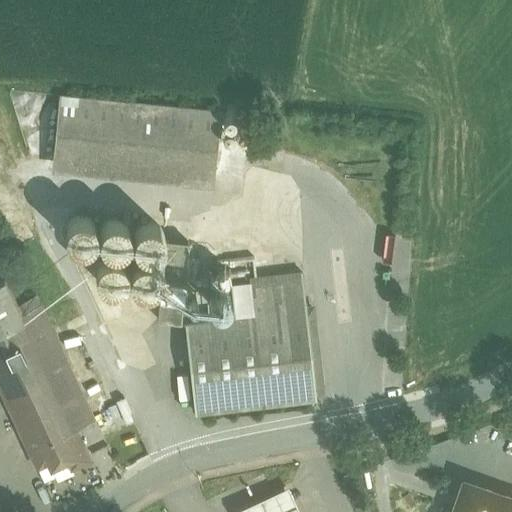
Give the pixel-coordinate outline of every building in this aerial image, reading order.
[(218,111),(60,95),(54,155),(212,171),(218,111)] [(95,237),(96,231),(95,225),(91,220),(86,216),(80,215),(74,217),(68,220),(65,226),(64,232),(65,238),(69,243),(74,246),(80,247),(86,246),(92,242),(95,237)] [(130,239),(131,233),(129,227),(126,221),(121,218),(114,217),(108,218),(103,222),(100,227),(99,233),(100,239),(104,245),(109,248),(115,249),(121,248),(126,244),(130,239)] [(162,242),(163,236),(162,230),(158,224),(153,221),(147,220),(140,221),(135,225),(132,230),(131,236),(132,242),(136,248),(141,251),(147,252),(153,251),(158,247),(162,242)] [(127,274),(128,268),(127,262),(123,257),(118,253),(112,252),(106,253),(101,257),(97,262),(96,268),(97,275),(101,280),(106,283),(112,284),(119,283),(124,279),(127,274)] [(161,277),(162,271),(160,265),(157,260),(152,256),(145,255),(139,257),(134,260),(131,266),(130,272),(131,278),(135,283),(140,286),(146,287),(152,286),(157,283),(161,277)] [(23,312),(0,262),(0,370),(38,452),(32,454),(38,467),(49,461),(52,467),(69,459),(72,467),(91,458),(81,437),(77,428),(23,312)] [(255,314),(186,322),(195,410),(316,397),(309,327),(315,326),(313,307),(307,308),(303,272),(251,278),(255,314)] [(96,419),(42,303),(23,312),(77,428),(96,419)] [(96,419),(77,428),(81,437),(100,428),(96,419)] [(511,511),(511,498),(464,482),(452,511),(511,511)] [(307,511),(296,487),(239,511),(307,511)]
